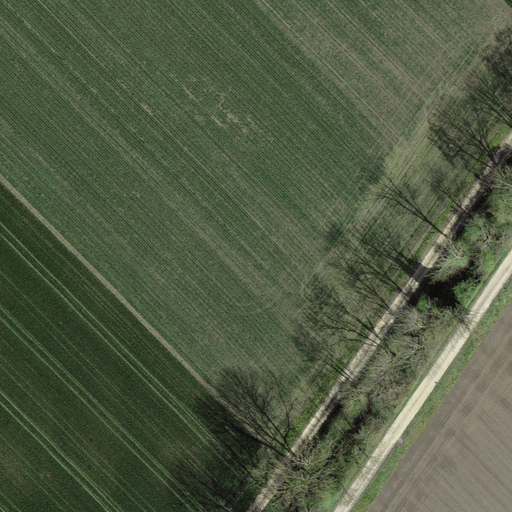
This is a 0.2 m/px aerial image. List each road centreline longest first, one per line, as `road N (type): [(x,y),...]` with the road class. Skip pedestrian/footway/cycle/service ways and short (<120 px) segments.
road 1 (track): [(511,135),(251,511)]
road 2 (track): [(336,511),(511,259)]
